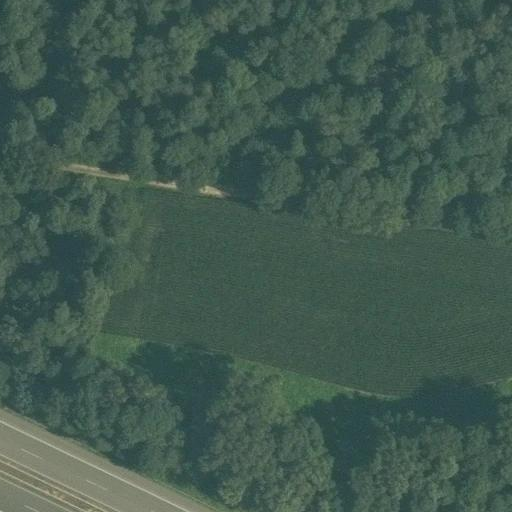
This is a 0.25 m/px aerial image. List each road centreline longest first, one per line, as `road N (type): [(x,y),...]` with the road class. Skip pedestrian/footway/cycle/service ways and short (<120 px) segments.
road 1 (track): [(511,233),(0,161)]
road 2 (motorway): [(150,511),(0,440)]
